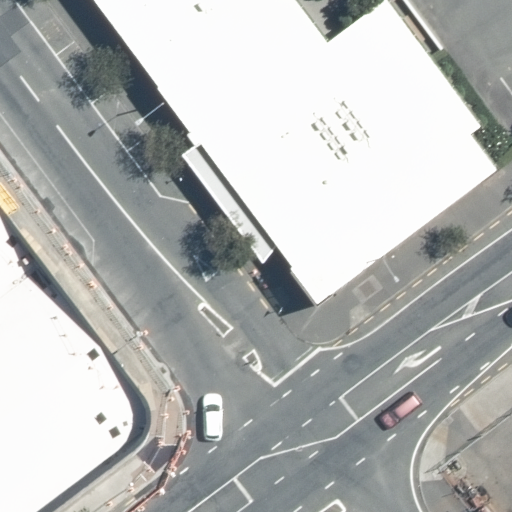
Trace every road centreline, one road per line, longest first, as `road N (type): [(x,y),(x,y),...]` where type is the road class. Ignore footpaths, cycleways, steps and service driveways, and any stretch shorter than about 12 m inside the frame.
road 1 (tertiary): [(306,446),(273,389),(0,67)]
road 2 (secondary): [(511,290),(306,446)]
